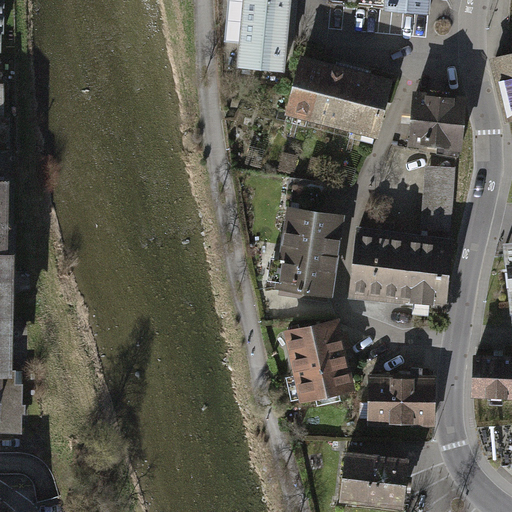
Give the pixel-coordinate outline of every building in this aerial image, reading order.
[(240,0),(235,65),(283,69),(285,43),(288,0),(240,0)] [(427,9),(427,0),(380,0),(380,5),(427,9)] [(511,50),(493,55),(506,120),(511,118),(511,50)] [(389,76),(298,53),(283,111),(375,135),(389,76)] [(0,149),(9,149),(9,117),(4,117),(4,84),(1,84),(1,58),(0,58),(0,149)] [(425,90),(412,89),(406,144),(461,149),(467,94),(461,94),(441,92),(425,90)] [(456,167),(425,164),(421,225),(452,227),(456,167)] [(326,182),(290,177),(274,288),(333,296),(345,213),(322,210),(326,182)] [(454,237),(357,225),(348,296),(446,307),(454,237)] [(511,240),(503,241),(511,325),(511,324),(511,240)] [(0,312),(7,312),(8,243),(3,243),(0,242),(0,312)] [(339,316),(282,329),(299,402),(355,389),(339,316)] [(511,357),(475,356),(474,393),(511,394),(511,357)] [(0,429),(19,430),(20,383),(13,383),(14,371),(6,371),(0,371),(0,429)] [(432,381),(370,380),(370,419),(431,420),(432,381)] [(407,455),(343,448),(337,497),(401,504),(407,455)]
